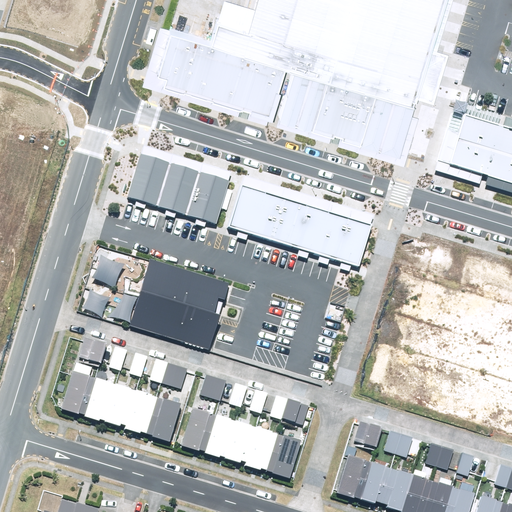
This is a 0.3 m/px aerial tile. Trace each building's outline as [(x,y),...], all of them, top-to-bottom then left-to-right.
[(253,0),(219,0),(210,31),(171,19),(154,74),(398,149),(415,94),(412,93),(441,0),(255,0),(255,1),(253,0)] [(511,128),(464,114),(450,161),(511,180),(511,128)] [(129,163),(117,206),(147,214),(159,171),(129,163)] [(159,171),(147,214),(178,223),(190,180),(159,171)] [(245,172),(229,224),(357,264),(373,212),(245,172)] [(190,180),(178,223),(209,231),(221,188),(190,180)] [(138,265),(124,311),(205,336),(220,290),(138,265)] [(99,366),(106,340),(84,333),(76,359),(99,366)] [(114,344),(107,368),(119,372),(126,348),(114,344)] [(134,352),(127,374),(141,378),(147,356),(134,352)] [(155,357),(148,380),(160,384),(167,360),(155,357)] [(167,360),(160,384),(181,390),(188,366),(167,360)] [(182,400),(73,369),(61,410),(170,440),(182,400)] [(219,401),(226,379),(205,373),(199,395),(219,401)] [(234,381),(228,404),(239,407),(246,385),(234,381)] [(254,387),(248,409),(262,414),(269,391),(254,387)] [(275,393),(269,416),(281,419),(287,397),(275,393)] [(287,397),(281,419),(294,423),(300,401),(287,397)] [(303,439),(191,404),(180,442),(292,476),(303,439)] [(375,448),(380,428),(359,422),(353,442),(375,448)] [(389,431),(383,451),(412,459),(418,439),(389,431)] [(427,442),(421,462),(450,470),(456,450),(427,442)] [(456,450),(450,470),(475,478),(481,458),(456,450)] [(349,455),(338,493),(355,498),(356,497),(376,503),(376,501),(388,505),(387,507),(402,511),(401,511),(469,511),(475,494),(454,487),(454,486),(440,482),(439,483),(427,480),(427,478),(399,470),(398,471),(385,467),(386,466),(349,455)] [(511,467),(501,464),(495,484),(511,489),(511,467)] [(500,511),(504,503),(497,500),(482,495),(476,511),(500,511)] [(115,511),(114,511),(98,511),(99,510),(63,499),(58,511),(49,511),(45,510),(44,511),(115,511)] [(500,511),(511,511),(511,504),(509,503),(509,505),(504,503),(500,511)]
